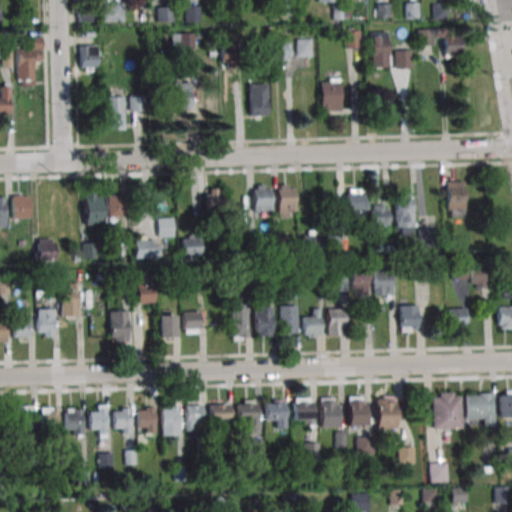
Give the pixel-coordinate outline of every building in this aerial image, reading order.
[(291,15),(290,0),(274,0),(275,15),(291,15)] [(101,21),(122,21),(122,3),(101,3),(101,21)] [(376,4),(376,16),(388,16),(388,4),(376,4)] [(199,5),(184,6),(184,22),(199,21),(199,5)] [(171,22),(171,6),(155,7),(156,22),(171,22)] [(416,29),(416,45),(433,45),(433,29),(416,29)] [(344,48),(358,48),(358,30),(344,30),(344,48)] [(461,57),(461,31),(437,31),(437,34),(442,34),(442,57),(461,57)] [(388,67),(387,32),(369,32),(369,67),(388,67)] [(193,49),(193,33),(178,33),(178,49),(193,49)] [(15,49),(14,86),(32,86),(32,63),(40,63),(40,36),(23,36),(23,49),(15,49)] [(295,57),(310,57),(310,39),(295,39),(295,57)] [(289,60),(289,41),(267,41),(267,60),(289,60)] [(220,44),(220,66),(239,66),(239,44),(220,44)] [(393,50),(393,68),(410,68),(410,50),(393,50)] [(0,66),(11,66),(11,52),(0,51),(0,66)] [(79,70),(96,70),(96,51),(79,51),(79,70)] [(319,80),(319,110),(339,110),(339,80),(319,80)] [(173,107),(190,107),(190,82),(173,82),(173,107)] [(248,83),(248,116),(266,115),(266,83),(248,83)] [(122,129),(122,96),(104,96),(104,129),(122,129)] [(143,96),(127,96),(127,111),(143,111),(143,96)] [(464,217),(464,181),(445,181),(445,217),(464,217)] [(252,185),(252,211),(270,211),(269,185),(252,185)] [(276,217),(294,217),(294,185),(276,185),(276,217)] [(221,215),(221,188),(204,188),(204,215),(221,215)] [(345,214),(366,214),(366,189),(345,189),(345,214)] [(100,224),(100,193),(83,193),(83,224),(100,224)] [(104,218),(122,218),(122,194),(104,194),(104,218)] [(11,195),(11,218),(28,218),(28,195),(11,195)] [(395,236),(413,236),(413,197),(394,197),(395,236)] [(371,204),(371,225),(388,225),(388,204),(371,204)] [(319,250),(319,231),(302,231),(302,250),(319,250)] [(341,252),(341,232),(327,232),(327,252),(341,252)] [(198,236),(181,236),(181,260),(198,260),(198,236)] [(35,261),(53,261),(53,238),(35,238),(35,261)] [(166,258),(166,240),(133,240),(133,258),(166,258)] [(373,295),(393,295),(393,265),(373,265),(373,295)] [(488,265),(451,265),(451,279),(470,279),(470,288),(488,288),(488,265)] [(349,294),(366,294),(366,269),(349,269),(349,294)] [(345,292),(345,275),(331,275),(331,292),(345,292)] [(59,292),(59,319),(77,319),(77,283),(67,283),(67,292),(59,292)] [(135,303),(153,303),(153,286),(135,286),(135,303)] [(511,299),(511,307),(495,307),(495,329),(511,328),(511,299)] [(247,301),(229,301),(229,339),(247,339),(247,301)] [(416,304),(399,304),(399,331),(416,331),(416,304)] [(278,334),(295,334),(295,305),(278,305),(278,334)] [(270,306),(254,306),(254,336),(271,336),(270,306)] [(446,308),(446,328),(465,328),(465,308),(446,308)] [(319,337),(319,309),(311,309),(311,317),(302,317),(302,337),(319,337)] [(325,309),(325,334),(347,334),(347,309),(325,309)] [(52,310),(36,310),(36,336),(52,336),(52,310)] [(108,310),(108,341),(125,341),(125,310),(108,310)] [(181,311),(181,333),(197,333),(197,311),(181,311)] [(173,337),(173,312),(156,312),(156,337),(173,337)] [(12,337),(29,337),(29,317),(12,317),(12,337)] [(511,416),(511,390),(498,390),(498,417),(511,416)] [(459,392),(431,392),(431,428),(459,428),(459,392)] [(464,419),(475,419),(475,426),(492,426),(492,393),(464,393),(464,419)] [(394,429),(394,395),(374,395),(374,429),(394,429)] [(366,396),(347,396),(347,426),(366,426),(366,396)] [(337,427),(337,397),(319,397),(319,427),(337,427)] [(292,398),(292,425),(311,425),(311,398),(292,398)] [(256,400),(236,400),(236,420),(246,420),(246,428),(256,428),(256,400)] [(209,422),(229,422),(229,402),(209,402),(209,422)] [(285,403),(264,403),(264,420),(274,420),(274,428),(284,428),(285,403)] [(201,405),(185,405),(185,431),(193,431),(193,423),(201,423),(201,405)] [(105,406),(89,406),(89,435),(105,435),(105,406)] [(160,406),(160,436),(177,436),(177,406),(160,406)] [(154,407),(136,407),(136,433),(154,433),(154,407)] [(56,408),(39,408),(39,436),(56,436),(56,408)] [(81,408),(64,408),(64,435),(81,435),(81,408)] [(112,408),(112,433),(129,433),(129,408),(112,408)] [(33,410),(15,410),(15,435),(33,435),(33,410)] [(354,454),(372,454),(372,437),(354,437),(354,454)] [(316,443),(303,443),(303,453),(316,453),(316,443)] [(413,463),(413,445),(397,445),(397,463),(413,463)] [(427,462),(427,482),(445,482),(445,462),(427,462)] [(366,488),(349,488),(349,510),(366,510),(366,488)] [(434,488),(421,489),(421,502),(434,502),(434,488)] [(494,502),(502,502),(502,491),(494,491),(494,502)]
